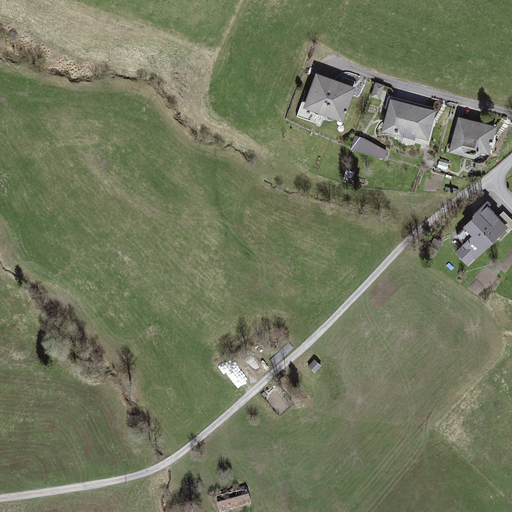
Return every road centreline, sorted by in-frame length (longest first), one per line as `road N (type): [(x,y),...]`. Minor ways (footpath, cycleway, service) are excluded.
road 1 (track): [(143,475),(277,370),(407,238),(493,170)]
road 2 (residential): [(511,116),(331,62)]
road 3 (track): [(0,498),(143,475)]
